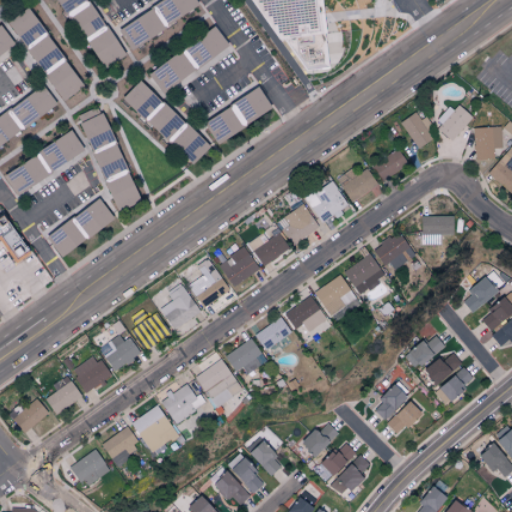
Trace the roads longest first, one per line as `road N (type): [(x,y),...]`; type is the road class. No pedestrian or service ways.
road 1 (secondary): [(502,0),(48,325)]
road 2 (residential): [(0,488),(435,182),(460,185)]
road 3 (residential): [(511,386),(372,511)]
